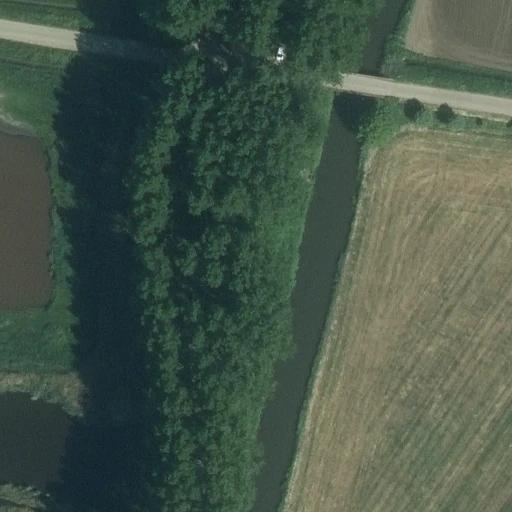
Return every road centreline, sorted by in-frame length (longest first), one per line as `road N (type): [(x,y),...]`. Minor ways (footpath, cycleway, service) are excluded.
road 1 (unclassified): [(0,32),(319,79)]
road 2 (unclassified): [(511,110),(319,79)]
